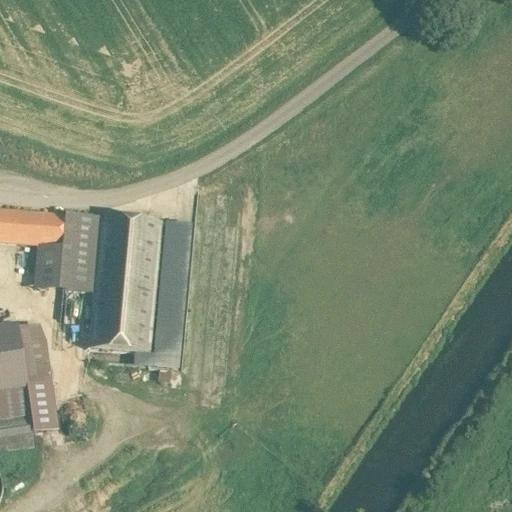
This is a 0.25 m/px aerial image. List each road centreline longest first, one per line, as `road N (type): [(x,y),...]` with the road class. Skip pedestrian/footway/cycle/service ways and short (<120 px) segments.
road 1 (track): [(422,0),(235,139),(149,175),(42,195),(0,191)]
road 2 (track): [(34,511),(125,439),(134,406),(116,391),(65,374),(46,323),(0,305)]
